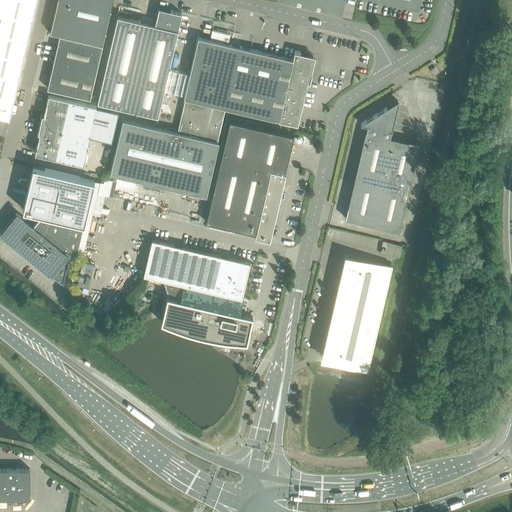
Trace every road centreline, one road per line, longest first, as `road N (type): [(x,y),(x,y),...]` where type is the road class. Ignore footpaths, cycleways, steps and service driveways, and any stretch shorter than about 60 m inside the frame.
road 1 (unclassified): [(281,370),(338,112),(395,71)]
road 2 (tertiary): [(35,349),(55,376),(133,440),(241,508)]
road 3 (tertiary): [(246,475),(181,446),(65,361),(35,349)]
road 4 (secondary): [(478,456),(374,486),(271,481)]
road 5 (unclassified): [(395,71),(366,32),(232,0)]
road 6 (unknown): [(275,246),(154,218),(131,220),(126,239)]
road 7 (unclassified): [(11,157),(48,0)]
road 8 (unknown): [(275,246),(297,162),(329,150)]
